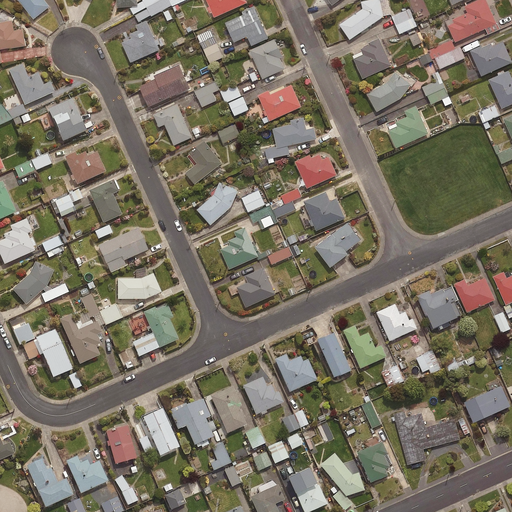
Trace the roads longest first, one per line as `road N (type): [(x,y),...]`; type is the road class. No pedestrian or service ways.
road 1 (residential): [(75,51),(104,77),(224,345)]
road 2 (residential): [(291,0),(409,263)]
road 3 (residential): [(224,345),(62,415),(28,403),(0,347)]
road 4 (residential): [(409,263),(224,345)]
